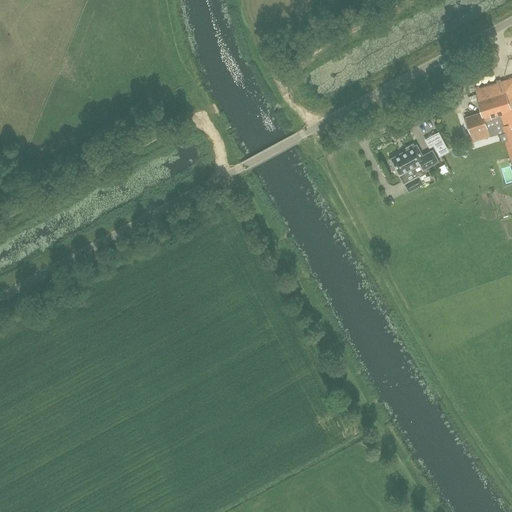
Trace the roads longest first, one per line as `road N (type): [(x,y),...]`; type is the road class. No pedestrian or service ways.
road 1 (unclassified): [(0,298),(511,20)]
road 2 (track): [(300,134),(457,411),(511,489)]
road 3 (track): [(228,173),(265,219),(386,440),(435,511)]
road 4 (track): [(228,173),(209,131),(188,121),(0,220)]
road 5 (track): [(228,173),(236,156),(191,64),(173,0)]
road 6 (track): [(423,0),(294,72)]
